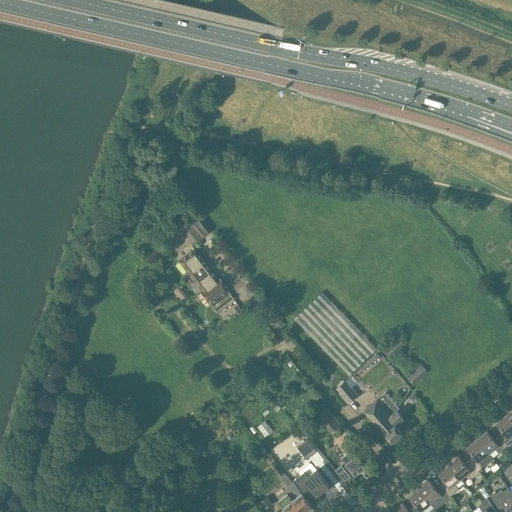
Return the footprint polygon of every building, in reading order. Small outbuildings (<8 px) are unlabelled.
[(202,237),(205,235),(210,231),(198,215),(190,222),(202,237)] [(228,290),(229,290),(219,277),(218,278),(195,248),(179,260),(202,290),(201,291),(216,311),(233,297),(228,290)] [(166,282),(171,289),(176,284),(171,278),(166,282)] [(179,300),(185,296),(181,291),(175,296),(179,300)] [(377,348),(375,346),(322,291),(294,319),(349,376),(377,348)] [(278,315),(272,307),(268,310),(275,318),(278,315)] [(387,353),(392,357),(408,340),(403,336),(387,353)] [(376,353),(363,365),(366,368),(379,356),(376,353)] [(428,371),(421,363),(403,379),(411,387),(428,371)] [(346,380),(336,389),(349,403),(359,394),(346,380)] [(378,397),(365,410),(392,440),(402,432),(396,425),(403,418),(397,410),(393,413),(390,410),(395,406),(384,394),(379,398),(378,397)] [(328,408),(322,413),(325,418),(331,413),(328,408)] [(334,414),(326,420),(335,432),(343,426),(334,414)] [(511,421),(507,415),(497,423),(505,434),(501,437),(508,446),(511,443),(511,421)] [(488,431),(478,439),(488,453),(495,448),(499,453),(503,450),(508,446),(501,437),(496,441),(488,431)] [(308,438),(297,446),(307,459),(318,450),(308,438)] [(478,439),(467,447),(476,458),(471,461),(472,463),(479,470),(483,466),(487,463),(493,458),(488,453),(478,439)] [(346,464),(355,475),(370,463),(362,452),(359,454),(354,448),(341,458),(346,464)] [(459,456),(449,464),(461,478),(467,473),(471,479),(475,475),(480,472),(479,470),(472,463),(468,467),(459,456)] [(449,464),(439,473),(448,483),(443,487),(450,496),(455,492),(459,489),(454,483),(461,478),(449,464)] [(342,465),(336,470),(346,482),(352,478),(342,465)] [(304,472),(294,480),(309,498),(314,493),(317,496),(329,486),(314,467),(306,474),(304,472)] [(423,486),(420,488),(431,502),(436,508),(442,503),(446,500),(450,496),(443,487),(438,491),(430,480),(429,481),(426,480),(422,483),(423,486)] [(298,496),(292,500),(288,494),(277,502),(285,511),(303,511),(312,506),(293,481),(288,485),(294,494),(296,492),(298,496)] [(496,491),(490,495),(498,506),(503,502),(509,511),(511,511),(511,492),(508,487),(503,491),(501,489),(497,493),(496,491)] [(420,488),(410,497),(418,507),(414,511),(422,511),(421,510),(431,502),(420,488)] [(261,502),(265,507),(272,502),(268,496),(261,502)] [(48,499),(41,497),(37,509),(44,511),(48,499)] [(483,511),(481,511),(489,511),(495,508),(487,497),(481,501),(483,502),(479,505),(483,511)] [(411,511),(403,502),(393,510),(394,511),(411,511)]
